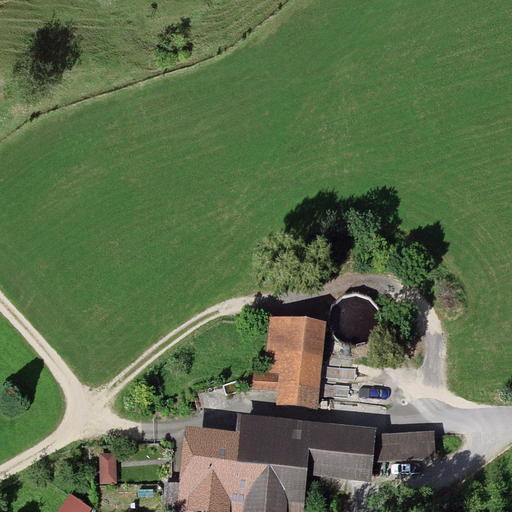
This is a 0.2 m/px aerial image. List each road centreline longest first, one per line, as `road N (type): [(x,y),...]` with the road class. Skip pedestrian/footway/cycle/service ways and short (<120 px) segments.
road 1 (track): [(77,415),(168,433),(511,414)]
road 2 (track): [(0,470),(54,441),(77,415),(72,389),(51,357),(0,305)]
road 3 (track): [(486,414),(453,466),(372,511)]
